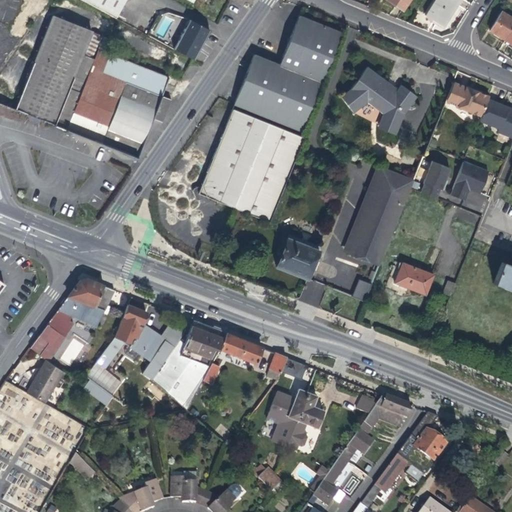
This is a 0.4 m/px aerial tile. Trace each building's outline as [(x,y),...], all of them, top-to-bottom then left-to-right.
[(82,0),(115,17),(126,0),(82,0)] [(408,0),(387,0),(392,3),(402,10),(408,0)] [(458,0),(434,0),(426,15),(434,20),(443,26),(458,0)] [(498,35),(504,40),(511,26),(511,18),(501,11),(489,30),(498,35)] [(341,32),(299,15),(292,34),(279,65),(322,82),(341,32)] [(16,109),(67,129),(95,59),(83,54),(92,32),(53,16),(16,109)] [(210,31),(189,19),(181,34),(201,45),(206,36),(210,31)] [(110,39),(92,32),(83,54),(95,59),(99,48),(106,50),(110,39)] [(201,45),(181,34),(173,48),(194,59),(198,53),(201,45)] [(110,52),(106,50),(99,48),(95,59),(67,129),(112,147),(137,157),(152,118),(162,121),(166,109),(171,99),(161,95),(168,78),(109,54),(110,52)] [(302,130),(322,82),(279,65),(254,54),(235,102),(302,130)] [(383,79),(367,67),(351,89),(340,97),(353,112),(367,102),(383,113),(378,125),(396,132),(403,113),(416,96),(400,85),(397,90),(394,94),(380,84),(383,79)] [(394,94),(397,90),(383,79),(380,84),(394,94)] [(479,119),(487,99),(485,98),(486,95),(468,88),(453,81),(445,100),(479,114),(477,119),(479,119)] [(511,137),(511,108),(491,100),(487,99),(479,119),(483,121),(497,127),(496,129),(496,130),(500,132),(502,133),(511,137)] [(233,106),(200,190),(202,199),(268,225),(304,135),(233,106)] [(423,183),(419,192),(434,198),(438,189),(439,189),(441,185),(448,168),(431,161),(422,182),(423,183)] [(487,172),(461,162),(448,194),(462,200),(467,188),(468,187),(471,189),(471,190),(478,193),(487,172)] [(380,166),(345,253),(378,267),(378,266),(410,188),(413,180),(380,166)] [(202,199),(200,190),(197,189),(193,191),(192,193),(194,203),(197,204),(202,201),(202,199)] [(288,234),(276,266),(307,278),(312,265),(319,246),(288,234)] [(401,263),(394,282),(407,287),(413,289),(425,294),(432,274),(401,263)] [(511,266),(507,264),(498,286),(511,291),(511,266)] [(79,280),(68,295),(95,306),(97,302),(107,305),(107,304),(114,290),(85,278),(79,280)] [(352,296),(364,301),(371,284),(358,279),(352,296)] [(442,293),(449,296),(454,283),(447,280),(442,293)] [(96,326),(107,305),(97,302),(95,306),(68,295),(57,309),(47,323),(65,336),(70,327),(73,322),(70,320),(73,315),(79,318),(75,326),(83,329),(87,321),(96,326)] [(85,375),(108,390),(113,382),(119,374),(107,365),(120,347),(117,344),(120,339),(134,344),(146,313),(128,305),(125,312),(116,336),(102,353),(97,358),(85,375)] [(179,354),(170,350),(151,379),(185,409),(202,377),(209,365),(206,364),(213,347),(217,348),(224,333),(192,320),(179,354)] [(142,374),(151,379),(170,350),(186,328),(177,322),(142,374)] [(48,361),(65,336),(47,323),(29,346),(45,359),(48,361)] [(256,363),(262,347),(224,333),(217,348),(256,363)] [(278,378),(286,357),(275,353),(267,374),(278,378)] [(62,370),(48,361),(45,359),(36,374),(27,391),(45,401),(62,370)] [(301,379),(306,366),(291,360),(285,373),(301,379)] [(210,362),(209,365),(202,377),(209,382),(217,367),(210,362)] [(119,386),(113,382),(108,390),(110,392),(113,394),(119,386)] [(286,447),(288,441),(306,392),(298,388),(285,422),(278,420),(270,441),(286,447)] [(315,395),(306,392),(288,441),(296,444),(308,412),(315,415),(318,407),(311,404),(315,395)] [(411,406),(381,394),(373,406),(367,415),(364,420),(357,430),(336,459),(317,487),(332,497),(336,491),(330,486),(356,450),(362,454),(372,440),(365,435),(377,419),(398,427),(402,417),(406,418),(411,406)] [(428,411),(424,420),(431,424),(435,414),(428,411)] [(418,424),(396,453),(408,462),(417,450),(427,457),(432,461),(445,444),(418,424)] [(316,439),(318,428),(308,427),(307,438),(316,439)] [(481,456),(488,447),(477,440),(470,448),(481,456)] [(492,461),(498,465),(507,453),(501,449),(492,461)] [(421,464),(427,457),(417,450),(408,462),(409,463),(413,458),(421,464)] [(385,493),(408,462),(396,453),(359,503),(366,508),(380,489),(385,493)] [(94,474),(74,454),(69,463),(87,481),(94,474)] [(252,472),(264,485),(275,474),(263,462),(252,472)] [(418,482),(424,474),(411,464),(405,472),(418,482)] [(281,480),(275,474),(264,485),(270,491),(281,480)] [(188,502),(195,502),(196,486),(196,481),(181,481),(181,477),(169,476),(170,497),(181,497),(181,502),(188,502)] [(133,493),(140,511),(147,509),(153,507),(151,503),(162,499),(155,479),(144,484),(145,488),(133,493)] [(226,490),(235,499),(240,493),(240,490),(240,487),(239,485),(235,485),(232,485),(226,490)] [(196,486),(195,502),(201,505),(207,492),(196,486)] [(226,490),(218,497),(207,508),(210,511),(226,511),(229,509),(230,506),(235,499),(226,490)] [(207,508),(218,497),(207,492),(201,505),(207,508)] [(131,511),(140,511),(133,493),(118,499),(120,500),(131,511)] [(460,503),(453,511),(491,511),(470,496),(463,506),(460,503)] [(448,511),(428,497),(417,511),(448,511)] [(107,511),(111,511),(112,511),(131,511),(120,500),(107,511)] [(320,511),(307,502),(299,511),(320,511)] [(362,511),(366,508),(359,503),(352,511),(362,511)]
